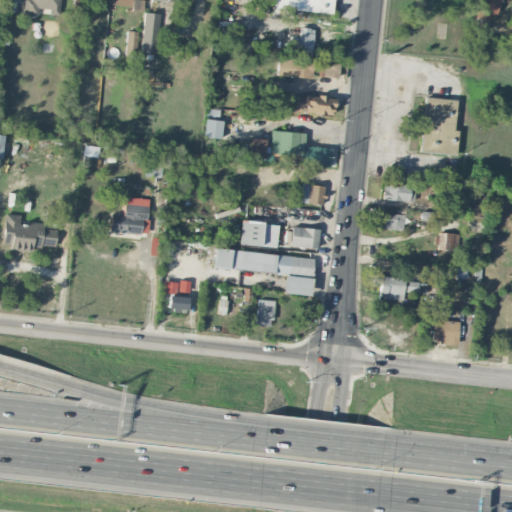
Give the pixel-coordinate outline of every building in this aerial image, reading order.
[(23,0),(23,14),(37,15),(37,8),(48,9),(48,15),(59,15),(59,0),(23,0)] [(109,0),(109,6),(141,8),(141,0),(109,0)] [(332,13),(333,0),(271,0),(271,8),(332,13)] [(497,0),(475,0),(474,17),(497,18),(497,0)] [(160,13),(142,13),(141,52),(159,52),(160,13)] [(312,28),(297,27),(296,52),(311,52),(312,28)] [(125,51),(136,52),(137,31),(126,31),(125,51)] [(312,60),(277,59),(277,77),(312,77),(312,60)] [(338,63),(318,62),(317,77),(338,78),(338,63)] [(289,112),(333,113),(333,96),(290,95),(289,112)] [(455,155),(458,98),(424,96),(421,153),(455,155)] [(221,138),(221,120),(204,119),(203,137),(221,138)] [(304,132),(270,131),(269,157),(330,160),(331,148),(303,146),(304,132)] [(263,158),(264,139),(248,139),(248,158),(263,158)] [(246,148),(217,147),(217,155),(246,156),(246,148)] [(167,169),(168,159),(147,156),(145,176),(162,178),(163,169),(167,169)] [(381,199),(407,202),(409,186),(383,183),(381,199)] [(322,204),(323,186),(299,185),(298,203),(322,204)] [(472,188),(452,186),(451,200),(471,202),(472,188)] [(149,199),(124,197),(123,214),(110,213),(108,232),(146,235),(149,199)] [(402,229),(402,214),(376,213),(376,228),(402,229)] [(2,244),(10,244),(9,251),(32,252),(33,245),(55,246),(56,230),(42,229),(42,223),(20,221),(20,215),(4,214),(2,244)] [(237,245),(275,247),(277,223),(239,221),(237,245)] [(317,228),(290,227),(289,247),(317,248),(317,228)] [(437,250),(458,251),(458,233),(438,233),(437,250)] [(213,267),(310,276),(312,258),(215,249),(213,267)] [(465,278),(466,265),(457,264),(455,277),(465,278)] [(309,295),(310,277),(282,276),(281,293),(309,295)] [(402,299),(402,292),(418,293),(420,280),(373,276),(372,284),(379,285),(378,297),(402,299)] [(162,291),(176,292),(177,282),(163,280),(162,291)] [(187,298),(168,295),(166,308),(185,311),(187,298)] [(272,300),(256,300),(255,325),(271,326),(272,300)] [(457,343),(457,320),(432,319),(432,342),(457,343)]
